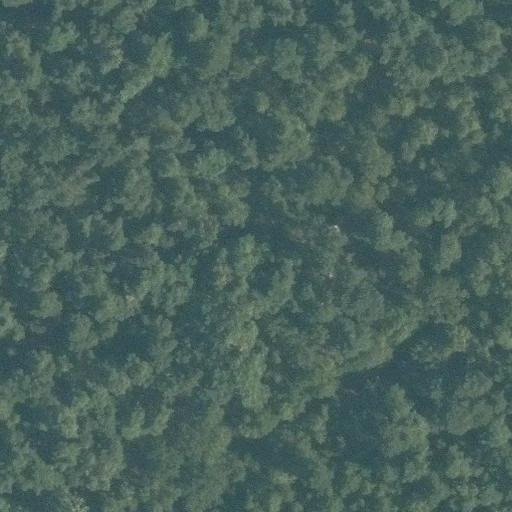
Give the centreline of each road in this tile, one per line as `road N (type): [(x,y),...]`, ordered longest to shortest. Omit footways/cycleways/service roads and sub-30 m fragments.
road 1 (track): [(366,359),(165,0)]
road 2 (track): [(25,511),(366,359)]
road 3 (unknown): [(366,359),(421,511)]
